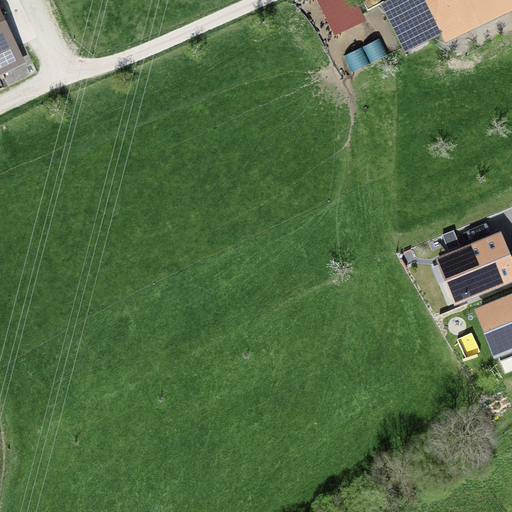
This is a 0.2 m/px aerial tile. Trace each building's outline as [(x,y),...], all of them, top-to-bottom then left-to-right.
[(333,0),(322,5),(334,34),(365,21),(354,0),(333,0)] [(405,0),(388,8),(409,49),(431,37),(412,0),(405,0)] [(430,0),(444,28),(502,0),(430,0)] [(0,31),(0,77),(18,69),(0,31)] [(497,239),(449,259),(465,298),(511,279),(511,252),(504,256),(497,239)] [(511,300),(481,314),(497,353),(511,346),(511,300)]
